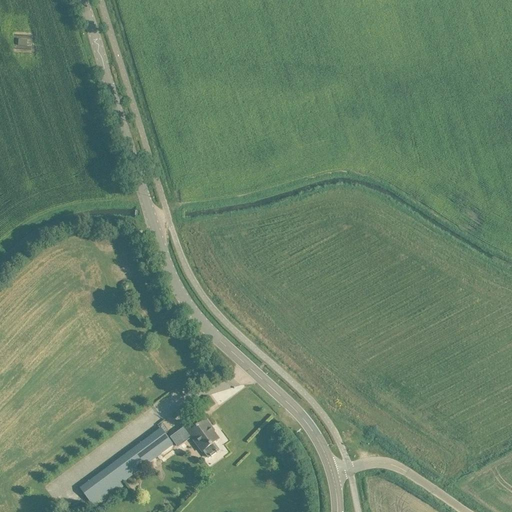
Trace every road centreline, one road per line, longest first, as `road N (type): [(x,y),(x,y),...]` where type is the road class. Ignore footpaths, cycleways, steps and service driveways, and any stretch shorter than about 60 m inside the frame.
road 1 (tertiary): [(330,469),(294,408),(209,333),(174,286),(81,0)]
road 2 (unknown): [(250,369),(119,445),(67,492)]
road 3 (unclassified): [(468,511),(386,461),(330,469)]
